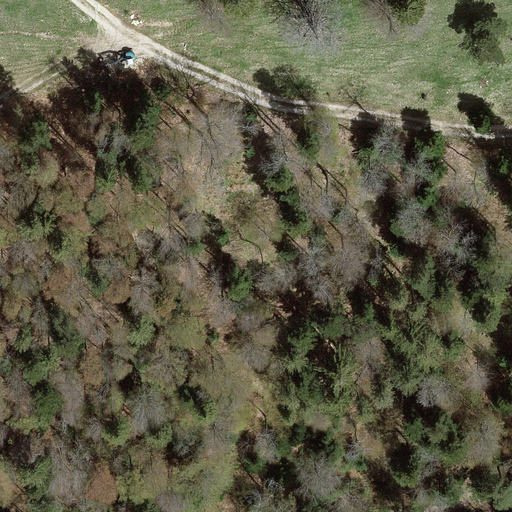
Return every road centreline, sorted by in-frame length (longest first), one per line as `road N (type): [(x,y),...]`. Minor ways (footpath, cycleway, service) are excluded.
road 1 (track): [(511,131),(275,101),(147,51),(82,0)]
road 2 (track): [(128,36),(0,102)]
